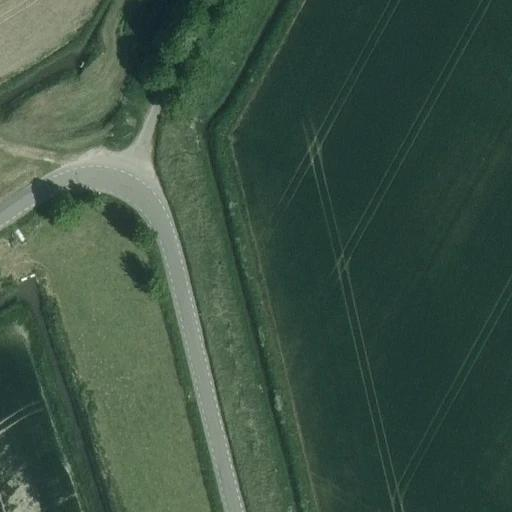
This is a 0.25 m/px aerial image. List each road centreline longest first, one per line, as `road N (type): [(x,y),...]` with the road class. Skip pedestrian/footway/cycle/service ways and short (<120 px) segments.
road 1 (tertiary): [(239,511),(169,253),(150,213),(120,181)]
road 2 (unclassified): [(120,181),(221,0)]
road 3 (tertiary): [(0,221),(56,182),(89,174),(120,181)]
